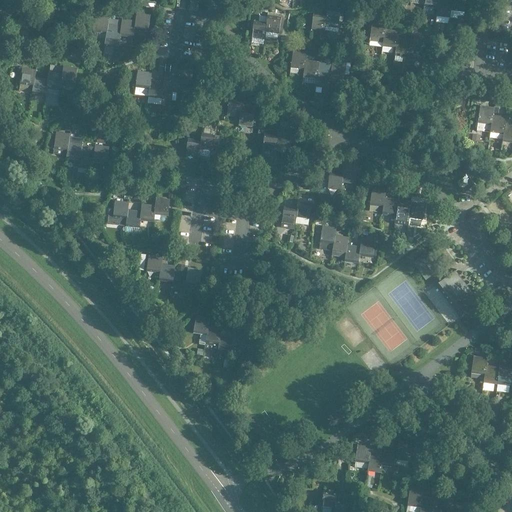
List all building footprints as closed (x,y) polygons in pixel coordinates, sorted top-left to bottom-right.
[(424,0),(423,15),(424,7),(434,8),(437,8),(438,0),(424,0)] [(438,0),(437,8),(436,17),(446,18),(449,19),(450,11),(452,1),(441,0),(438,0)] [(451,0),(452,1),(450,11),(461,12),(464,13),(465,0),(451,0)] [(326,16),(325,25),(342,28),(344,10),(327,8),(326,16)] [(134,29),(134,31),(145,32),(147,33),(150,16),(136,14),(135,22),(134,29)] [(313,14),(310,38),(311,31),(321,32),(324,32),(325,25),(326,16),(313,14)] [(91,16),(89,31),(93,31),(92,33),(103,34),(106,35),(107,26),(109,18),(95,16),(91,16)] [(266,24),(265,33),(275,35),(278,35),(278,33),(281,34),(284,19),(267,16),(266,24)] [(120,35),(120,36),(130,38),(133,38),(134,31),(134,29),(135,22),(122,20),(121,28),(120,35)] [(372,21),(369,46),(370,41),(383,42),(384,31),(385,23),(372,21)] [(253,22),(249,47),(250,47),(251,39),(264,40),(265,33),(266,24),(258,23),(253,22)] [(105,41),(104,47),(118,49),(119,44),(120,36),(120,35),(121,28),(107,26),(106,35),(105,41)] [(383,42),(381,55),(382,55),(383,47),(393,48),(396,48),(397,40),(398,33),(384,31),(383,42)] [(410,42),(408,55),(419,56),(419,52),(423,53),(425,36),(411,34),(410,42)] [(396,48),(393,65),(394,65),(394,62),(395,57),(402,58),(408,58),(408,55),(410,42),(397,40),(396,48)] [(293,52),(289,77),(290,77),(290,74),(291,68),(298,69),(301,69),(304,70),(305,61),(306,54),(293,52)] [(501,56),(500,62),(509,64),(510,58),(501,56)] [(303,75),(303,77),(314,79),(317,79),(318,70),(319,63),(305,61),(304,70),(303,75)] [(330,79),(330,82),(340,83),(343,83),(346,66),(332,65),(331,72),(330,79)] [(61,82),(61,84),(71,85),(74,86),(77,69),(63,67),(62,75),(61,82)] [(18,70),(16,82),(20,83),(20,84),(19,86),(30,87),(33,87),(34,79),(35,71),(22,69),(22,71),(18,70)] [(177,84),(176,86),(187,87),(190,88),(192,71),(179,69),(178,77),(177,84)] [(316,85),(315,87),(329,89),(330,82),(330,79),(331,72),(318,70),(317,79),(316,85)] [(136,87),(135,88),(146,89),(149,90),(150,81),(151,73),(137,72),(136,87)] [(47,88),(46,89),(57,91),(60,91),(61,84),(61,82),(62,75),(49,73),(48,81),(47,88)] [(162,90),(162,92),(173,93),(176,93),(176,86),(177,84),(178,77),(164,75),(163,82),(162,90)] [(32,94),(32,95),(42,96),(45,97),(46,89),(47,88),(48,81),(34,79),(33,87),(32,94)] [(148,96),(148,98),(158,99),(161,99),(162,92),(162,90),(163,82),(150,81),(149,90),(148,96)] [(224,108),(223,116),(227,117),(240,119),(241,110),(242,103),(229,101),(228,108),(224,108)] [(479,107),(476,132),(477,132),(478,123),(488,125),(491,125),(492,117),(493,109),(479,107)] [(240,119),(239,126),(252,128),(254,112),(241,110),(240,119)] [(491,125),(490,133),(501,134),(503,134),(504,126),(505,119),(492,117),(491,125)] [(503,139),(502,143),(511,144),(511,126),(504,126),(503,134),(503,139)] [(277,137),(276,145),(289,147),(290,143),(291,131),(278,129),(277,137)] [(51,137),(49,148),(54,148),(53,154),(67,156),(69,137),(69,135),(56,133),(55,138),(51,137)] [(201,142),(200,150),(209,151),(213,152),(213,150),(217,150),(219,136),(215,136),(202,134),(201,142)] [(260,134),(258,150),(262,151),(272,152),(271,157),(275,157),(276,145),(277,137),(264,135),(260,134)] [(67,156),(66,159),(76,160),(79,161),(82,147),(83,139),(69,137),(67,156)] [(188,140),(185,156),(186,156),(195,157),(199,158),(200,150),(201,142),(188,140)] [(95,149),(92,169),(102,170),(103,164),(106,164),(109,148),(95,146),(95,149)] [(79,167),(78,169),(89,170),(92,170),(92,169),(95,149),(82,147),(79,161),(79,167)] [(342,181),(342,183),(352,184),(355,185),(357,169),(344,167),(343,174),(342,181)] [(330,172),(327,189),(328,189),(337,190),(341,191),(342,183),(342,181),(343,174),(330,172)] [(370,205),(370,206),(380,208),(383,208),(384,198),(385,191),(372,190),(370,205)] [(382,214),(382,216),(392,217),(395,217),(397,207),(398,199),(384,198),(383,208),(382,214)] [(155,214),(154,215),(165,216),(168,217),(170,200),(156,199),(155,206),(155,214)] [(394,223),(394,225),(405,226),(408,227),(408,226),(409,219),(409,218),(410,209),(411,201),(398,199),(397,207),(395,217),(394,223)] [(409,218),(409,219),(420,221),(422,221),(425,203),(411,201),(410,209),(409,218)] [(115,202),(113,219),(114,219),(124,220),(127,220),(128,211),(128,203),(115,202)] [(297,209),(296,217),(305,219),(309,219),(311,204),(298,202),(297,209)] [(140,220),(140,221),(150,223),(154,223),(154,215),(155,214),(155,206),(142,205),(141,213),(140,220)] [(284,207),(281,223),(292,225),(295,225),(296,217),(297,209),(284,207)] [(127,220),(126,227),(136,229),(139,229),(140,221),(140,220),(141,213),(128,211),(127,220)] [(322,227),(319,248),(326,249),(327,243),(333,244),(335,236),(336,229),(322,227)] [(333,244),(332,253),(342,254),(342,259),(345,260),(347,246),(348,238),(335,236),(333,244)] [(359,255),(359,257),(370,258),(372,259),(373,256),(376,256),(378,244),(375,243),(375,242),(362,240),(360,248),(359,255)] [(433,244),(429,247),(436,257),(440,254),(433,244)] [(345,261),(345,262),(355,264),(358,264),(359,257),(359,255),(360,248),(347,246),(345,260),(345,261)] [(147,271),(147,273),(157,274),(160,274),(161,265),(162,258),(149,256),(147,271)] [(435,283),(441,278),(426,262),(420,268),(435,283)] [(159,281),(159,282),(169,283),(172,283),(174,275),(175,267),(161,265),(160,274),(159,281)] [(186,284),(186,286),(196,287),(199,287),(201,271),(188,269),(187,277),(186,284)] [(460,317),(481,301),(474,292),(472,294),(455,271),(436,286),(460,317)] [(172,290),(171,291),(182,292),(185,293),(186,286),(186,284),(187,277),(174,275),(172,283),(172,290)] [(193,332),(193,334),(204,335),(207,336),(208,327),(210,320),(196,317),(193,332)] [(206,342),(206,343),(216,345),(219,346),(220,337),(222,329),(208,327),(207,336),(206,342)] [(232,347),(232,348),(242,350),(245,350),(248,334),(235,332),(234,339),(232,347)] [(218,352),(217,353),(228,355),(231,355),(232,348),(232,347),(234,339),(220,337),(219,346),(218,352)] [(473,357),(471,374),(484,376),(486,367),(487,359),(473,357)] [(497,385),(496,386),(510,388),(511,380),(511,378),(511,371),(511,362),(500,361),(499,369),(498,378),(497,385)] [(484,381),(483,384),(494,385),(497,385),(498,378),(499,369),(486,367),(484,376),(484,380),(484,381)] [(398,451),(396,461),(410,463),(412,445),(398,444),(398,451)] [(357,446),(355,460),(366,461),(365,463),(365,467),(368,467),(370,455),(371,447),(357,446)] [(383,456),(382,466),(395,468),(396,461),(398,451),(384,449),(383,456)] [(368,467),(368,469),(378,470),(378,473),(381,474),(382,466),(383,456),(370,455),(368,467)] [(410,489),(407,506),(421,507),(422,499),(423,491),(410,489)] [(322,505),(320,511),(334,511),(336,502),(337,494),(324,492),(322,505)] [(420,511),(433,511),(434,509),(435,501),(422,499),(421,507),(420,511)] [(334,511),(347,511),(349,503),(336,502),(334,511)] [(448,511),(447,511),(461,511),(462,505),(449,503),(448,511)]
